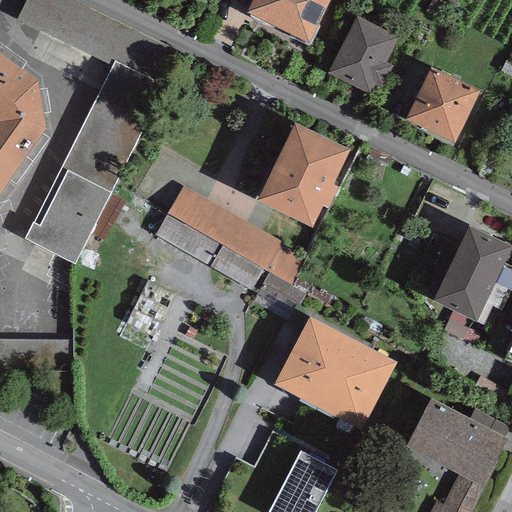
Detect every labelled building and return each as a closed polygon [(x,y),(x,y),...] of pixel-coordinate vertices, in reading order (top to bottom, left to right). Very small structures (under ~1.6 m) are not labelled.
[(180,52),(75,0),(26,0),(17,19),(110,65),(24,238),(74,263),(180,52)] [(327,0),(250,0),(246,9),(308,40),(327,0)] [(455,12),(461,0),(438,0),(437,3),(455,12)] [(398,36),(356,15),(327,72),(370,93),(374,84),(381,87),(393,64),(386,61),(398,36)] [(0,190),(45,124),(36,76),(0,49),(0,190)] [(480,88),(431,64),(405,116),(454,140),(480,88)] [(350,146),(295,120),(258,197),(312,224),(350,146)] [(283,243),(182,184),(154,233),(250,289),(262,268),(269,272),(262,284),(298,305),(305,293),(289,284),(304,259),(281,246),(283,243)] [(511,244),(466,223),(432,298),(477,319),(511,244)] [(128,330),(156,342),(175,298),(148,286),(128,330)] [(397,359),(310,314),(274,382),(361,427),(397,359)] [(0,344),(0,372),(60,372),(59,344),(0,344)] [(471,511),(509,436),(429,397),(406,443),(461,470),(444,503),(435,498),(427,511),(471,511)] [(315,511),(339,468),(301,448),(267,511),(315,511)]
